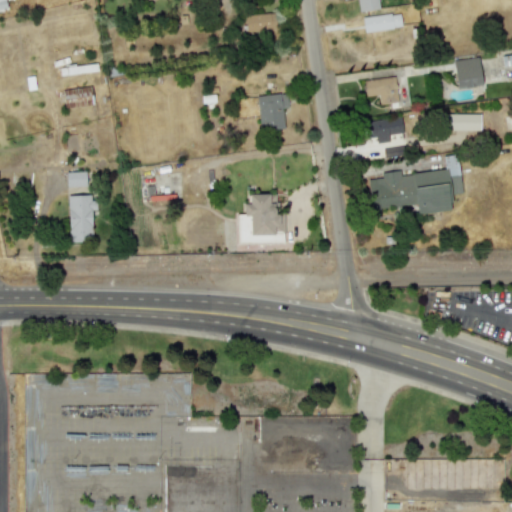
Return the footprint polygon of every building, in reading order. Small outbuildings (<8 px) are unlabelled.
[(354,0),(356,11),(377,9),(376,0),(354,0)] [(274,13),(244,14),(244,31),(274,31),(274,13)] [(399,13),(361,16),(363,31),(400,27),(399,13)] [(482,87),(458,90),(453,59),(478,55),(482,87)] [(367,98),(364,82),(395,78),(399,104),(380,107),(378,96),(367,98)] [(61,90),(64,108),(90,104),(87,86),(61,90)] [(255,95),(259,131),(282,129),(280,106),(287,106),(285,92),(255,95)] [(375,142),(387,142),(387,133),(400,133),(399,118),(364,120),(365,137),(375,137),(375,142)] [(411,173),(416,214),(449,210),(447,194),(461,193),(456,154),(442,156),(443,169),(411,173)] [(411,204),(408,174),(399,175),(399,170),(380,172),(380,177),(367,179),(370,208),(411,204)] [(85,186),(85,171),(65,171),(65,186),(85,186)] [(69,241),(67,196),(90,194),(93,240),(69,241)] [(248,235),(248,216),(244,216),(244,203),(249,203),(249,194),(274,194),(275,202),(278,202),(278,212),(284,212),(284,234),(248,235)]
